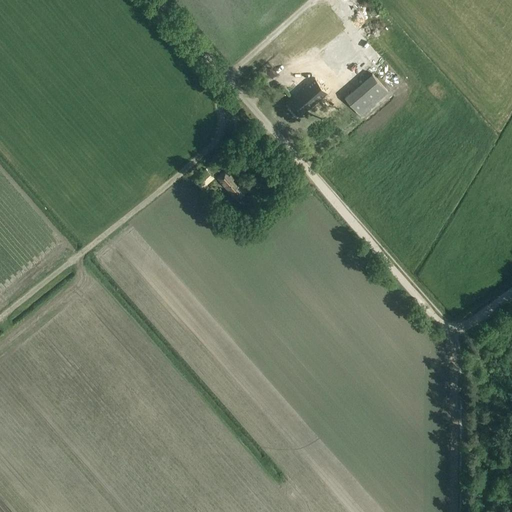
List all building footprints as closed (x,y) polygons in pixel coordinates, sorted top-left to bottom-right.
[(271,52),(304,90),(289,103),(299,115),(309,106),(313,111),(338,89),(312,58),(345,29),(325,5),(271,52)] [(364,36),(380,53),(385,48),(370,31),(364,36)] [(372,73),(345,97),(360,115),(388,91),(372,73)] [(415,115),(424,107),(412,95),(404,103),(415,115)] [(205,169),(194,179),(203,188),(214,178),(205,169)] [(236,200),(247,190),(241,183),(237,186),(232,180),(234,179),(226,169),(216,178),(236,200)]
